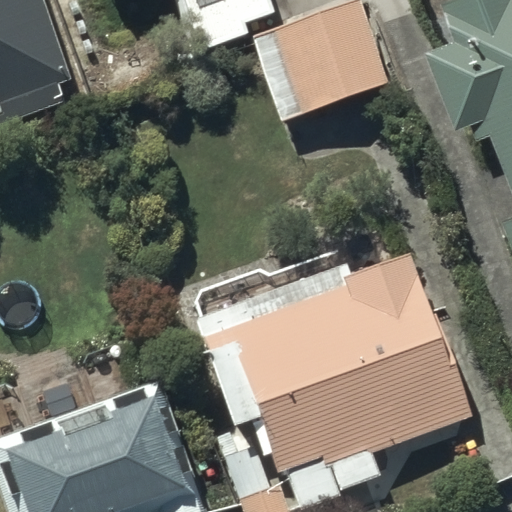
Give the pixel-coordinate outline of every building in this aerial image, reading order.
[(0,0),(0,123),(75,97),(41,0),(0,0)] [(89,0),(95,16),(114,9),(112,2),(118,0),(152,0),(177,69),(246,45),(239,26),(272,15),(266,0),(89,0)] [(388,85),(356,0),(250,40),(283,125),(388,85)] [(494,47),(465,57),(490,128),(504,123),(510,141),(511,140),(511,7),(484,17),(494,47)] [(375,457),(475,418),(409,250),(351,272),(346,260),(192,319),(232,423),(249,417),(264,454),(271,451),(278,470),(282,468),(288,482),(237,502),(241,511),(323,511),(346,503),(342,491),(382,475),(375,457)] [(0,393),(0,490),(8,511),(148,511),(158,508),(159,511),(204,511),(156,381),(139,388),(124,348),(88,361),(79,338),(2,367),(11,389),(0,393)]
